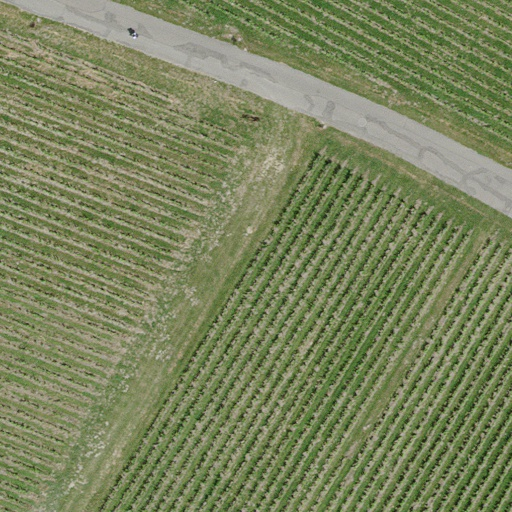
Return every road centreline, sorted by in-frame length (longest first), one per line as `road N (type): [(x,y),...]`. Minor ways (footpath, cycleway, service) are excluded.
road 1 (unclassified): [(58,0),(306,95),(511,195)]
road 2 (track): [(65,511),(306,95)]
